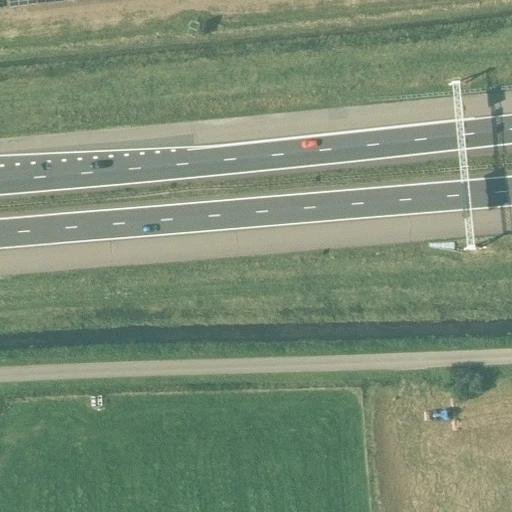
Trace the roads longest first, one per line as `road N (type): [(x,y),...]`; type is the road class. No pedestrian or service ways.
road 1 (motorway): [(511,128),(0,182)]
road 2 (motorway): [(0,233),(511,189)]
road 3 (track): [(0,376),(511,357)]
